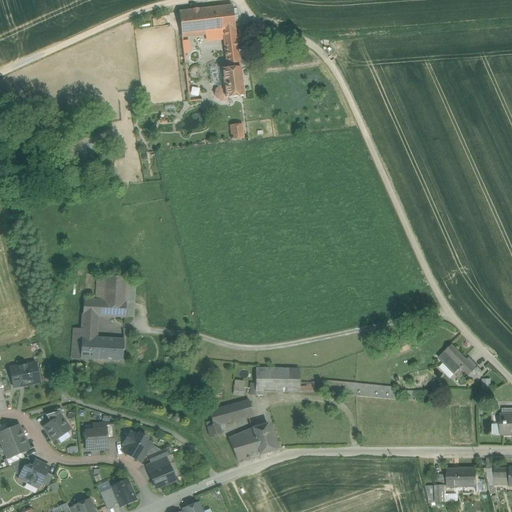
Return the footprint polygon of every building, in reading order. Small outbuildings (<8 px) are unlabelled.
[(232,6),(179,12),(182,35),(222,31),(235,29),(232,6)] [(167,14),(150,19),(151,28),(169,26),(167,14)] [(235,29),(222,31),(227,69),(240,67),(235,29)] [(189,41),(182,42),(184,53),(190,52),(189,41)] [(220,74),(223,73),(224,86),(226,98),(243,96),(240,67),(227,69),(226,69),(226,67),(225,64),(223,63),(221,62),(219,62),(217,62),(215,64),(214,66),(214,68),(215,70),(216,72),(218,73),(220,74)] [(219,87),(216,90),(215,95),(217,99),(221,101),(226,100),(226,98),(224,86),(219,87)] [(242,124),(230,126),(232,140),(244,139),(242,124)] [(122,138),(111,139),(112,157),(123,157),(122,138)] [(97,276),(96,300),(97,300),(125,301),(127,277),(97,276)] [(135,278),(127,277),(125,301),(126,301),(125,318),(133,318),(135,278)] [(96,300),(84,299),(83,315),(96,316),(97,300),(96,300)] [(97,300),(96,316),(99,316),(125,318),(126,301),(125,301),(97,300)] [(96,316),(83,315),(82,329),(74,329),(73,337),(97,338),(99,316),(96,316)] [(97,338),(73,337),(72,358),(98,360),(98,351),(105,351),(106,338),(97,338)] [(115,339),(106,338),(105,351),(98,351),(98,360),(122,361),(124,339),(115,339)] [(452,345),(439,358),(455,374),(461,368),(469,376),(478,367),(469,358),(467,360),(452,345)] [(36,362),(9,368),(13,388),(41,382),(36,362)] [(83,365),(72,364),(71,372),(82,373),(83,365)] [(483,372),(478,367),(469,376),(465,379),(467,383),(473,380),(474,381),(483,372)] [(299,370),(255,368),(255,384),(250,385),(251,396),(264,395),(264,392),(300,393),(328,391),(327,394),(394,401),(443,402),(443,393),(395,391),(395,388),(329,381),(301,384),(299,370)] [(501,379),(494,376),(491,384),(498,387),(501,379)] [(246,381),(234,380),(234,395),(245,396),(246,381)] [(249,400),(208,410),(211,421),(212,425),(206,426),(209,438),(222,435),(219,424),(253,416),(249,400)] [(45,414),(50,422),(60,415),(63,413),(61,410),(45,414)] [(71,430),(60,415),(50,422),(43,427),(53,442),(71,430)] [(511,435),(511,415),(502,415),(502,423),(492,423),(492,435),(511,435)] [(0,433),(11,429),(9,422),(0,425),(0,433)] [(95,429),(85,430),(86,449),(107,448),(107,439),(106,423),(95,424),(95,429)] [(113,423),(106,423),(107,439),(114,439),(113,423)] [(251,428),(227,438),(237,461),(275,450),(267,424),(251,428)] [(11,429),(0,433),(0,438),(3,446),(24,438),(19,425),(11,429)] [(145,454),(148,456),(161,450),(151,445),(152,443),(148,440),(149,438),(139,433),(137,436),(132,433),(129,434),(124,442),(125,446),(123,449),(123,453),(128,455),(130,455),(134,457),(134,459),(138,461),(142,461),(145,454)] [(3,446),(8,458),(23,453),(29,450),(24,438),(3,446)] [(161,450),(148,456),(151,463),(167,457),(171,455),(168,447),(161,450)] [(23,453),(8,458),(6,459),(9,465),(12,464),(25,459),(23,453)] [(150,473),(169,465),(170,464),(167,457),(151,463),(145,466),(148,473),(150,473)] [(15,473),(20,476),(25,467),(28,466),(31,467),(33,464),(30,463),(28,458),(25,459),(12,464),(15,473)] [(25,467),(20,476),(19,480),(26,483),(28,480),(40,486),(41,483),(47,473),(50,467),(35,460),(33,464),(31,467),(28,466),(25,467)] [(175,480),(169,465),(150,473),(154,483),(153,485),(154,488),(157,489),(161,488),(161,486),(175,480)] [(509,469),(494,469),(494,487),(511,486),(511,467),(509,468),(509,469)] [(458,470),(447,470),(447,475),(447,486),(477,486),(476,468),(458,469),(458,470)] [(494,469),(484,469),(490,493),(495,492),(494,487),(494,469)] [(53,476),(47,473),(41,483),(48,487),(53,476)] [(388,474),(293,511),(372,511),(399,501),(388,474)] [(447,475),(434,475),(434,487),(444,486),(447,486),(447,475)] [(96,483),(101,493),(108,490),(112,488),(111,487),(107,479),(96,483)] [(112,488),(108,490),(114,504),(118,503),(120,507),(136,500),(128,480),(111,487),(112,488)] [(434,487),(426,487),(429,503),(445,502),(445,501),(445,495),(444,486),(434,487)] [(273,511),(261,489),(249,496),(258,511),(273,511)] [(108,490),(101,493),(108,510),(115,507),(114,504),(108,490)] [(95,511),(90,499),(74,506),(76,511),(95,511)] [(183,511),(203,511),(202,510),(199,502),(182,508),(183,511)] [(60,506),(62,511),(70,511),(68,508),(66,503),(60,506)]
